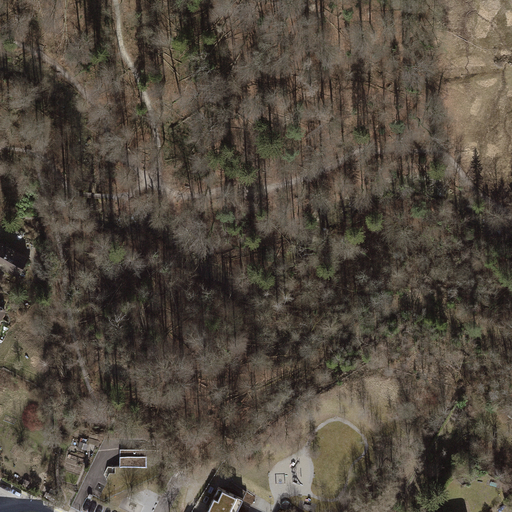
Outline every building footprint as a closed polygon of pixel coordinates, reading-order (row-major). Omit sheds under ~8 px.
[(9,249),(0,243),(0,265),(17,275),(27,259),(23,257),(24,255),(10,247),(9,249)] [(474,408),(466,402),(462,407),(470,414),(474,408)] [(146,450),(120,449),(120,466),(146,467),(146,450)] [(218,486),(205,511),(236,511),(243,498),(218,486)] [(250,511),(268,511),(273,501),(259,495),(250,511)]
